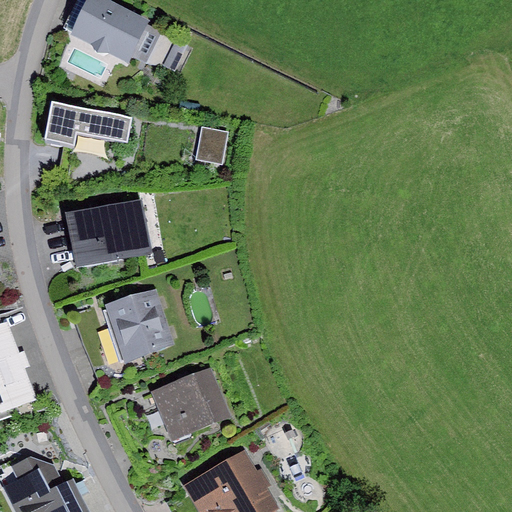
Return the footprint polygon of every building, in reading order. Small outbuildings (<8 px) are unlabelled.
[(150,27),(92,1),(73,43),(92,52),(98,61),(111,61),(130,70),(134,63),(150,27)] [(189,45),(150,27),(134,63),(147,69),(163,69),(175,75),(189,45)] [(132,127),(53,113),(47,151),(63,154),(75,156),(78,140),(97,143),(129,149),(132,127)] [(229,136),(202,131),(197,164),(224,169),(229,136)] [(142,207),(67,224),(79,277),(154,260),(142,207)] [(158,297),(108,314),(127,368),(177,351),(158,297)] [(9,327),(0,330),(0,420),(39,405),(23,365),(9,327)] [(210,373),(153,399),(175,447),(232,422),(210,373)] [(279,511),(246,457),(184,493),(195,511),(279,511)] [(19,487),(3,495),(11,511),(84,511),(72,488),(66,491),(55,470),(31,463),(12,473),(19,487)]
